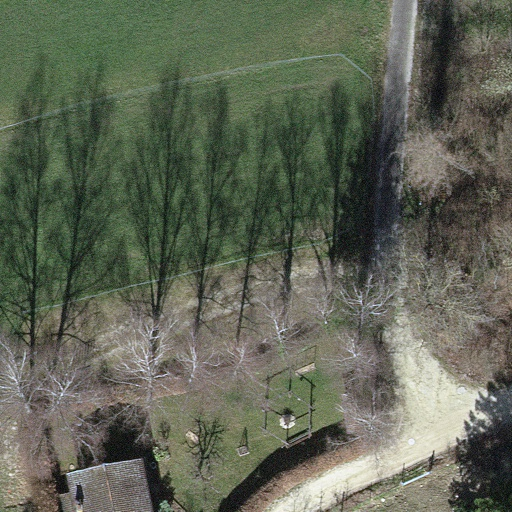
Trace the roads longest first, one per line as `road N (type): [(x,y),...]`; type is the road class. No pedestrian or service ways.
road 1 (track): [(424,218),(7,325)]
road 2 (track): [(432,430),(423,0)]
road 3 (track): [(291,511),(333,480),(511,397)]
